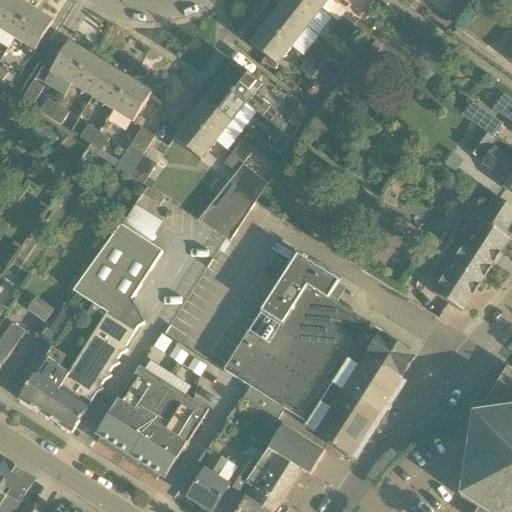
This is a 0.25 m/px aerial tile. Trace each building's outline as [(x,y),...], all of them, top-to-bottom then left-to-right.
[(0,0),(0,14),(8,0),(0,0)] [(12,39),(30,9),(15,0),(8,0),(0,14),(0,45),(6,49),(12,39)] [(309,0),(287,0),(281,8),(307,29),(314,21),(326,30),(334,20),(323,10),(309,0)] [(309,0),(323,10),(334,20),(338,23),(350,32),(357,23),(346,13),(330,0),(309,0)] [(470,6),(461,0),(458,0),(451,10),(461,18),(470,6)] [(266,27),(292,48),(307,29),(281,8),(266,27)] [(12,39),(14,40),(35,53),(54,23),(30,9),(12,39)] [(330,33),(342,42),(350,32),(338,23),(330,33)] [(250,46),(277,67),(292,48),(266,27),(250,46)] [(371,39),(366,46),(377,54),(382,47),(371,39)] [(57,63),(51,73),(72,86),(90,57),(84,54),(74,47),(71,46),(69,44),(57,63)] [(511,46),(503,57),(511,63),(511,46)] [(308,60),(319,69),(327,60),(315,50),(308,60)] [(90,57),(72,86),(93,99),(110,70),(91,58),(90,57)] [(312,79),(319,69),(308,60),(300,70),(312,79)] [(220,84),(246,105),(246,106),(257,114),(262,118),(274,128),(277,130),(280,133),(286,125),(280,121),(282,118),(255,95),(256,94),(262,86),(238,67),(235,65),(231,71),(220,84)] [(0,68),(0,85),(1,86),(9,74),(0,68)] [(110,70),(93,99),(113,111),(131,82),(110,70)] [(33,108),(45,88),(35,82),(23,102),(33,108)] [(131,82),(113,111),(134,124),(152,95),(131,82)] [(205,103),(231,124),(246,106),(246,105),(220,84),(205,103)] [(511,101),(504,96),(494,110),(511,122),(511,101)] [(52,120),(60,107),(48,100),(41,113),(52,120)] [(190,122),(216,143),(231,124),(205,103),(190,122)] [(463,117),(480,129),(495,139),(503,126),(472,103),(463,117)] [(70,113),(60,107),(52,120),(62,126),(70,113)] [(337,110),(323,131),(332,137),(327,145),(343,156),(347,149),(368,163),(382,140),(337,110)] [(294,115),(289,123),(297,128),(303,120),(294,115)] [(175,141),(201,162),(216,143),(190,122),(175,141)] [(92,146),(100,133),(88,125),(80,138),(92,146)] [(130,148),(117,169),(131,178),(143,157),(156,138),(142,129),(130,148)] [(495,139),(480,129),(465,151),(482,162),(496,140),(494,140),(495,139)] [(280,157),(290,142),(276,130),(266,147),(280,157)] [(109,139),(100,133),(92,146),(101,152),(109,139)] [(24,138),(17,147),(23,153),(31,143),(24,138)] [(239,145),(231,155),(243,164),(251,154),(239,145)] [(257,146),(254,151),(273,166),(277,162),(257,146)] [(511,162),(494,149),(482,165),(509,184),(505,190),(511,194),(511,162)] [(223,165),(235,174),(242,166),(243,164),(231,155),(223,165)] [(153,163),(143,157),(131,178),(144,186),(157,166),(153,163)] [(63,172),(67,172),(66,161),(55,162),(55,167),(53,167),(54,177),(63,176),(63,172)] [(242,166),(235,174),(197,223),(229,243),(254,205),(267,185),(242,166)] [(440,283),(433,294),(463,314),(465,311),(495,264),(500,256),(510,240),(506,237),(504,236),(507,232),(511,224),(511,208),(508,206),(495,198),(487,211),(485,213),(481,219),(480,220),(473,216),(460,236),(456,233),(435,265),(447,272),(440,283)] [(125,224),(153,241),(164,222),(136,205),(125,224)] [(336,216),(324,234),(342,246),(354,228),(336,216)] [(126,348),(138,329),(145,325),(131,301),(162,253),(130,232),(122,227),(121,226),(74,293),(94,305),(109,314),(108,316),(101,326),(69,376),(62,388),(67,392),(50,419),(72,434),(89,408),(97,394),(104,391),(102,387),(105,381),(112,378),(110,374),(113,368),(120,365),(118,361),(121,356),(128,352),(126,348)] [(224,372),(307,424),(305,428),(318,436),(317,437),(329,444),(332,446),(349,456),(376,414),(379,416),(415,359),(412,356),(410,351),(405,352),(391,343),(390,337),(329,299),(339,285),(320,273),(297,258),(287,273),(224,372)] [(28,312),(46,324),(55,311),(37,299),(28,312)] [(55,344),(76,313),(64,305),(43,337),(55,344)] [(94,305),(87,317),(101,326),(108,316),(109,314),(94,305)] [(0,372),(26,333),(13,325),(0,344),(0,372)] [(162,337),(155,347),(163,353),(171,342),(162,337)] [(176,349),(170,359),(182,366),(188,357),(176,349)] [(62,388),(69,376),(59,370),(66,359),(52,350),(19,400),(50,419),(67,392),(62,388)] [(194,360),(188,370),(199,377),(205,368),(194,360)] [(511,511),(511,370),(508,368),(485,404),(472,406),(473,415),(461,498),(479,510),(477,511),(511,511)] [(209,412),(142,369),(97,437),(98,438),(163,479),(165,479),(209,412)] [(269,418),(277,423),(285,412),(251,390),(244,402),(269,418)] [(263,426),(277,435),(283,427),(277,423),(269,418),(263,426)] [(310,477),(325,453),(283,427),(277,435),(258,465),(245,483),(255,489),(246,502),(239,511),(286,511),(288,510),(281,505),(302,472),(310,477)] [(238,469),(229,463),(216,455),(188,499),(209,511),(214,511),(229,487),(239,494),(245,483),(258,465),(246,457),(238,469)] [(0,510),(3,511),(15,511),(35,481),(6,463),(0,472),(0,510)]
